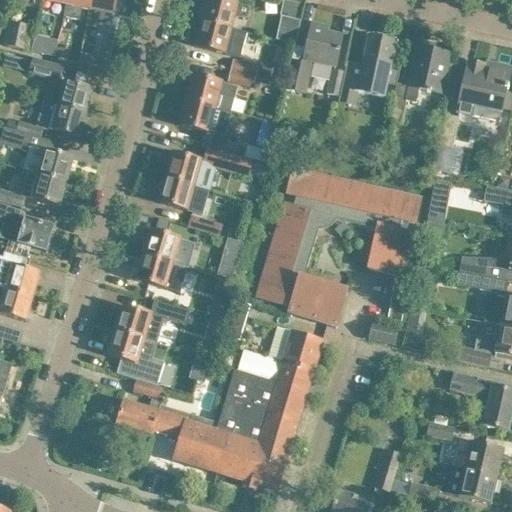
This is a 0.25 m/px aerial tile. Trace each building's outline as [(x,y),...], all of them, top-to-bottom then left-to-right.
[(89,12),(92,0),(67,0),(66,7),(65,7),(63,18),(79,21),(81,11),(89,12)] [(116,0),(92,0),(89,12),(86,27),(97,29),(98,24),(111,26),(116,0)] [(215,0),(207,0),(205,10),(202,9),(200,19),(203,20),(202,23),(232,31),(232,30),(235,18),(247,19),(250,8),(215,0)] [(46,35),(59,37),(64,10),(52,8),(46,35)] [(281,17),(276,41),(292,45),(295,45),(300,22),(281,17)] [(12,23),(7,46),(23,50),(28,27),(12,23)] [(246,34),(232,30),(232,31),(202,23),(201,26),(198,26),(196,36),(198,36),(195,48),(240,59),(246,34)] [(292,45),(281,90),(290,92),(293,82),(303,85),(309,62),(333,67),(335,68),(342,38),(326,35),(327,28),(312,25),(306,51),(296,49),(296,46),(295,45),(292,45)] [(43,56),(46,40),(35,37),(31,54),(43,56)] [(382,100),(395,44),(369,38),(362,69),(346,66),(344,75),(339,98),(348,100),(350,94),(382,100)] [(441,95),(450,56),(422,50),(417,74),(411,73),(408,86),(396,84),(393,97),(394,97),(388,121),(401,124),(406,101),(416,103),(418,90),(441,95)] [(80,57),(79,57),(60,52),(56,65),(61,66),(60,68),(64,69),(76,73),(80,57)] [(108,66),(107,66),(108,62),(80,54),(79,57),(80,57),(76,73),(104,80),(108,66)] [(32,59),(28,74),(47,79),(60,82),(64,69),(60,68),(61,66),(56,65),(32,59)] [(233,60),(230,72),(255,79),(258,67),(233,60)] [(501,114),(506,92),(508,92),(508,88),(507,87),(509,76),(484,71),(485,67),(468,63),(456,116),(471,120),(474,108),(501,114)] [(255,79),(230,72),(227,81),(252,89),(255,79)] [(339,98),(344,75),(332,72),(326,96),(339,98)] [(237,89),(233,88),(193,77),(190,89),(187,88),(184,98),(187,99),(186,102),(231,114),(237,89)] [(85,114),(92,90),(66,83),(65,83),(47,79),(42,98),(43,98),(42,103),(85,114)] [(220,154),(231,114),(186,102),(185,105),(183,105),(180,115),(183,115),(180,127),(205,134),(201,149),(209,151),(209,150),(220,154)] [(39,140),(40,139),(43,128),(53,131),(52,132),(79,139),(85,114),(42,103),(35,126),(19,122),(18,123),(8,120),(5,128),(6,129),(5,131),(39,140)] [(445,116),(438,147),(452,150),(459,119),(445,116)] [(54,143),(40,139),(39,140),(5,131),(1,146),(27,153),(21,172),(27,173),(66,184),(73,159),(51,153),(54,143)] [(267,152),(247,146),(243,159),(263,165),(267,152)] [(166,166),(163,176),(166,177),(165,180),(194,188),(208,192),(215,168),(245,176),(249,161),(235,157),(234,158),(220,154),(209,150),(209,151),(205,164),(172,155),(169,167),(166,166)] [(294,207),(284,204),(256,299),(289,309),(288,314),(336,329),(348,292),(303,279),(318,229),(322,228),(331,223),(334,220),(377,230),(368,270),(401,278),(411,233),(407,232),(409,224),(416,225),(421,199),(292,170),(286,196),(296,198),(294,207)] [(59,208),(66,184),(27,173),(21,195),(0,189),(0,203),(21,209),(24,198),(32,201),(59,208)] [(161,193),(158,204),(187,213),(202,216),(208,192),(194,188),(165,180),(164,183),(162,182),(159,192),(161,193)] [(503,216),(511,217),(511,192),(488,188),(486,201),(505,205),(503,216)] [(0,223),(4,225),(4,226),(3,226),(0,233),(0,238),(46,252),(53,228),(20,218),(22,213),(0,205),(0,223)] [(191,216),(187,228),(212,235),(216,223),(191,216)] [(439,226),(437,236),(447,238),(449,228),(439,226)] [(144,243),(142,253),(144,254),(143,257),(172,265),(172,266),(186,270),(193,245),(180,241),(151,232),(147,244),(144,243)] [(0,257),(0,287),(5,289),(5,291),(33,299),(40,274),(27,270),(30,261),(4,253),(2,258),(0,257)] [(182,284),(186,270),(172,266),(172,265),(143,257),(142,260),(140,259),(137,269),(140,270),(136,281),(186,296),(189,286),(182,284)] [(511,259),(511,261),(492,258),(490,267),(465,262),(462,275),(478,278),(507,283),(511,284),(511,259)] [(511,295),(505,294),(507,283),(478,278),(476,291),(503,296),(497,326),(511,328),(511,295)] [(400,328),(408,288),(394,285),(386,325),(400,328)] [(0,315),(25,323),(33,299),(5,291),(5,289),(0,287),(0,315)] [(117,319),(114,329),(116,330),(116,332),(157,345),(165,321),(185,327),(189,313),(165,306),(154,302),(150,316),(123,308),(119,320),(117,319)] [(238,302),(228,334),(242,339),(252,306),(238,302)] [(372,325),(368,341),(394,347),(398,331),(372,325)] [(0,326),(0,347),(2,340),(19,345),(22,333),(0,326)] [(511,358),(511,328),(497,326),(494,342),(477,338),(474,352),(459,349),(456,362),(488,369),(491,358),(507,361),(508,357),(511,358)] [(157,345),(116,332),(115,336),(112,335),(109,345),(112,346),(108,357),(121,361),(116,375),(137,382),(137,383),(158,389),(167,361),(154,357),(157,345)] [(307,393),(323,343),(291,333),(280,370),(240,357),(235,372),(307,393)] [(2,345),(0,356),(0,362),(11,364),(14,347),(2,345)] [(0,404),(11,366),(0,362),(0,404)] [(307,393),(235,372),(234,371),(218,424),(161,407),(153,434),(180,441),(174,461),(244,482),(243,488),(255,492),(257,486),(278,492),(307,393)] [(511,388),(494,384),(453,375),(449,391),(489,400),(483,426),(508,432),(511,414),(511,388)] [(153,434),(161,407),(166,391),(158,389),(137,383),(134,392),(152,398),(148,411),(123,403),(116,426),(152,437),(153,434)] [(434,413),(431,422),(452,428),(455,419),(434,413)] [(455,430),(446,428),(429,424),(428,429),(415,425),(412,435),(425,438),(425,436),(452,442),(455,430)] [(497,479),(503,451),(460,441),(457,453),(467,455),(464,471),(497,479)] [(387,451),(375,489),(389,493),(400,455),(387,451)] [(491,506),(497,479),(464,471),(460,486),(450,484),(447,496),(491,506)] [(397,483),(394,493),(403,496),(407,497),(410,486),(397,483)] [(411,484),(411,485),(408,497),(437,504),(440,491),(411,484)] [(398,511),(400,507),(403,496),(394,493),(391,492),(385,511),(398,511)] [(371,511),(374,504),(338,493),(332,511),(371,511)]
